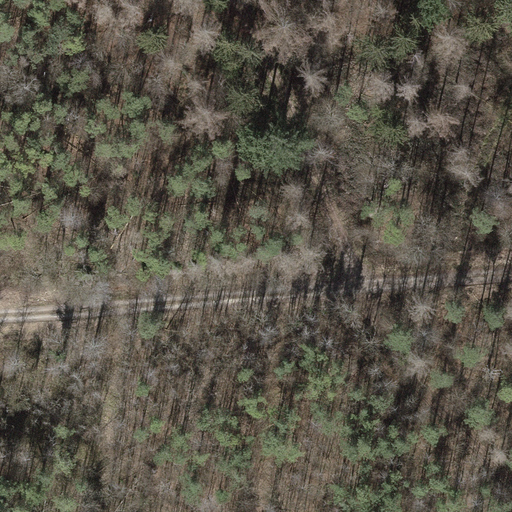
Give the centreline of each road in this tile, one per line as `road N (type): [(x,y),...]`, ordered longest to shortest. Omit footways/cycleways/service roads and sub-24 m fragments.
road 1 (track): [(0,317),(511,267)]
road 2 (track): [(235,0),(291,94),(368,278)]
